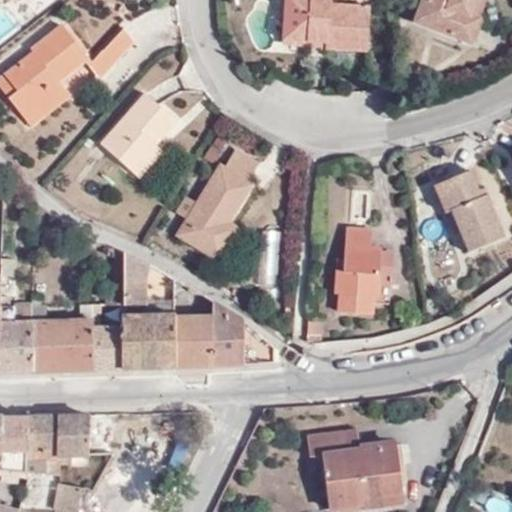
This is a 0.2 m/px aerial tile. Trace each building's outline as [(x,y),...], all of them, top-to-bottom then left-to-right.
[(331,0),(286,0),(283,36),(328,40),(328,46),(366,50),(370,8),(332,5),(331,0)] [(475,0),(423,0),(415,20),(470,42),(479,20),(469,16),(475,0)] [(17,91),(9,99),(26,119),(56,95),(50,88),(59,81),(88,57),(64,26),(33,52),(35,53),(5,76),(17,91)] [(102,50),(87,67),(99,81),(135,40),(125,28),(103,52),(102,50)] [(328,46),(328,40),(283,36),(283,41),(328,46)] [(5,76),(0,80),(0,87),(9,99),(17,91),(5,76)] [(50,88),(56,95),(26,119),(32,127),(70,97),(59,81),(50,88)] [(145,94),(102,144),(131,170),(154,144),(175,119),(145,94)] [(161,150),(154,144),(131,170),(138,177),(161,150)] [(235,151),(225,167),(221,165),(197,204),(187,198),(177,214),(187,220),(178,235),(220,260),(233,238),(223,233),(229,224),(253,185),(247,181),(258,164),(235,151)] [(452,213),(468,250),(503,235),(486,194),(480,197),(469,170),(448,179),(459,205),(451,209),(452,213)] [(451,209),(459,205),(448,179),(433,185),(444,211),(444,212),(451,209)] [(233,238),(238,229),(229,224),(223,233),(233,238)] [(370,229),(348,229),(347,260),(347,271),(336,271),(336,293),(340,293),(339,311),(373,312),(373,295),(379,295),(379,273),(392,273),(392,251),(379,251),(379,247),(371,247),(370,229)] [(106,297),(106,305),(124,304),(124,252),(92,238),(89,247),(112,258),(114,296),(106,297)] [(146,288),(147,263),(124,252),(124,304),(123,315),(123,327),(123,370),(175,370),(175,315),(175,310),(166,310),(166,316),(146,316),(146,288)] [(0,268),(0,373),(34,373),(34,322),(34,306),(10,306),(9,296),(13,296),(12,259),(1,258),(0,268)] [(347,260),(337,260),(336,271),(347,271),(347,260)] [(175,297),(176,279),(147,263),(146,288),(175,297)] [(183,315),(184,285),(176,279),(175,297),(175,310),(175,315),(183,315)] [(197,310),(197,315),(183,315),(175,315),(175,370),(244,365),(244,322),(214,303),(213,315),(204,316),(204,310),(197,310)] [(80,320),(45,321),(34,322),(34,373),(92,370),(93,327),(93,314),(92,304),(80,305),(80,320)] [(93,314),(123,315),(124,304),(106,305),(92,304),(93,314)] [(45,321),(45,306),(34,306),(34,322),(45,321)] [(323,319),(309,319),(308,344),(322,343),(323,319)] [(123,370),(123,327),(93,327),(92,370),(123,370)] [(154,429),(171,429),(171,414),(113,415),(115,452),(126,451),(139,451),(135,470),(154,470),(154,453),(154,429)] [(113,456),(115,452),(113,415),(85,416),(60,416),(59,460),(59,463),(67,463),(70,463),(70,457),(91,456),(113,456)] [(26,472),(46,473),(47,460),(59,460),(60,416),(30,417),(26,472)] [(1,464),(1,470),(26,472),(30,417),(3,417),(1,464)] [(154,453),(170,453),(171,429),(154,429),(154,453)] [(322,456),(329,508),(362,505),(362,499),(404,495),(397,439),(360,443),(358,430),(307,436),(309,457),(322,456)] [(135,470),(139,451),(126,451),(122,470),(135,470)] [(67,463),(59,463),(59,466),(75,466),(75,470),(91,470),(91,456),(70,457),(70,463),(67,463)] [(120,462),(112,457),(99,481),(107,485),(120,462)] [(46,473),(59,474),(59,466),(59,463),(59,460),(47,460),(46,473)] [(59,484),(56,508),(64,511),(73,511),(86,489),(59,484)] [(98,484),(93,493),(99,496),(103,487),(98,484)] [(471,496),(485,502),(491,490),(476,484),(471,496)] [(404,495),(362,499),(362,505),(363,510),(405,506),(404,495)] [(0,511),(18,511),(20,509),(0,503),(0,511)]
